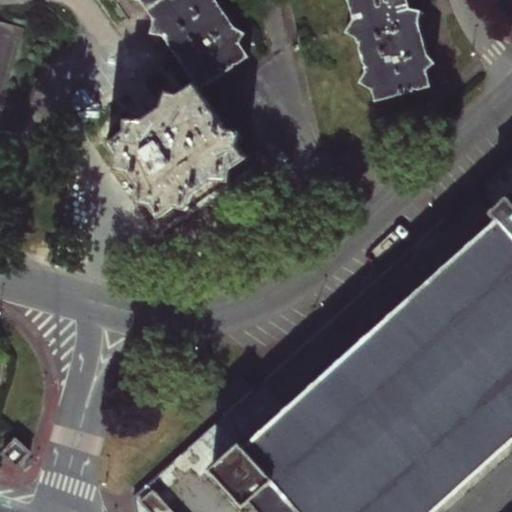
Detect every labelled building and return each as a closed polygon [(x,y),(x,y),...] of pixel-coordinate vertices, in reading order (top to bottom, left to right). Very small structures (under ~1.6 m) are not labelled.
[(162,37),(193,82),(198,89),(247,55),(239,43),(244,34),(233,26),(217,3),(215,0),(135,0),(140,1),(152,20),(149,33),(162,37)] [(374,100),(429,86),(425,70),(433,63),(427,57),(418,25),(419,11),(409,8),(405,0),(346,0),(352,19),(345,32),(355,38),(364,72),(358,82),(371,90),(374,100)] [(0,20),(0,114),(25,27),(0,20)] [(124,129),(108,141),(116,152),(114,165),(126,168),(139,186),(138,199),(150,203),(159,215),(177,203),(188,206),(191,193),(213,179),(227,181),(228,167),(244,157),(235,143),(238,130),(223,126),(198,89),(193,82),(178,93),(167,88),(124,117),(124,129)] [(511,158),(469,197),(491,221),(280,410),(258,386),(128,502),(131,511),(165,511),(170,506),(168,504),(200,475),(202,477),(208,472),(238,506),(242,503),(250,511),(429,511),(511,438),(511,158)] [(2,457),(16,470),(32,453),(17,439),(5,454),(2,457)]
